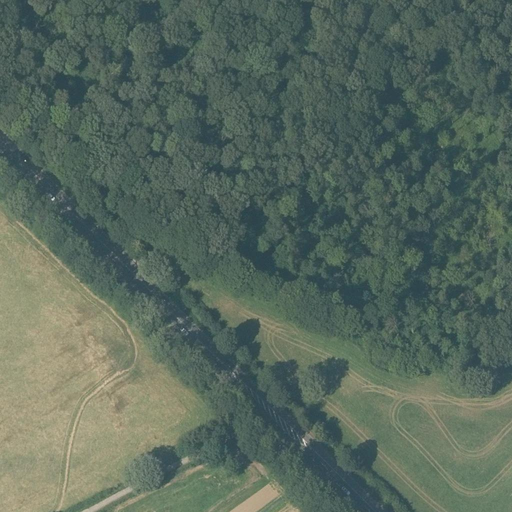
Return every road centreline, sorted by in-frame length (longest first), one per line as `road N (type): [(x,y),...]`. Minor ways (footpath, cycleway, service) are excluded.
road 1 (primary): [(0,138),(369,511)]
road 2 (track): [(153,258),(45,143),(192,0)]
